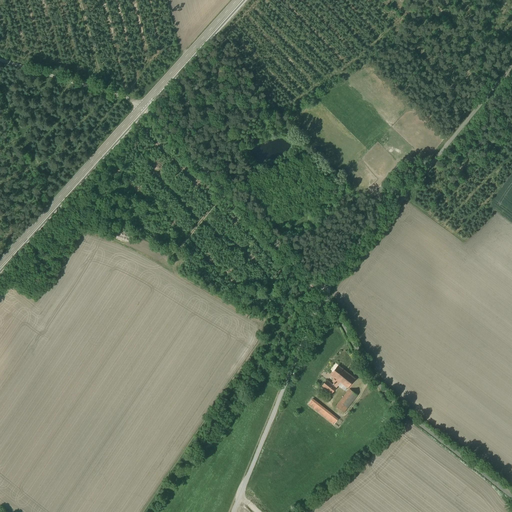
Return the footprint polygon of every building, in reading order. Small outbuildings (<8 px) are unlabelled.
[(347,372),(338,365),(331,375),(337,379),(340,382),(347,372)] [(337,379),(333,385),(337,388),(341,382),(348,388),(355,379),(347,372),(340,382),(337,379)] [(333,385),(327,380),(322,386),(332,394),(337,388),(333,385)] [(358,394),(350,389),(337,405),(344,412),(358,394)] [(339,419),(313,399),(309,405),(334,424),(339,419)]
